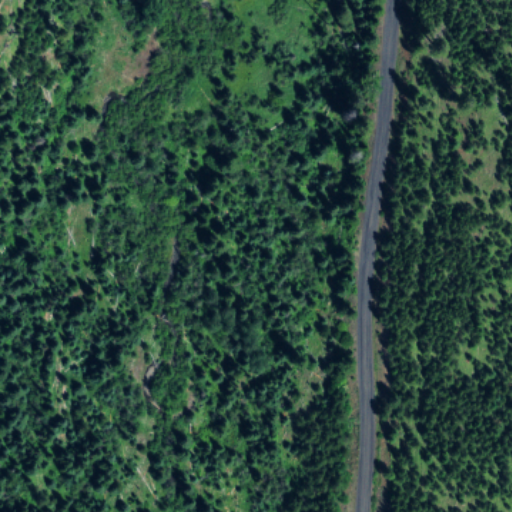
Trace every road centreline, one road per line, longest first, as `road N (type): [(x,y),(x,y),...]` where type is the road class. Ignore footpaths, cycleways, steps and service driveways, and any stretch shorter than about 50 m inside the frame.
road 1 (secondary): [(333,511),(363,0)]
road 2 (track): [(0,296),(51,77),(58,0)]
